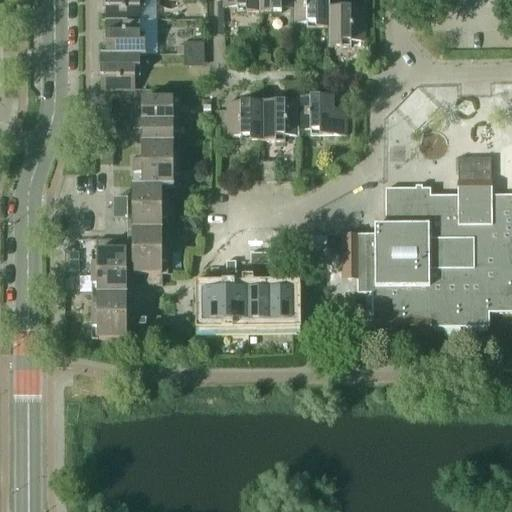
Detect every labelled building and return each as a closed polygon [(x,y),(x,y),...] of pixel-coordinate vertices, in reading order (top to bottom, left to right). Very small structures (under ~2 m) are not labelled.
[(140,22),(140,9),(145,9),(144,0),(105,0),(106,22),(140,22)] [(223,0),(223,10),(237,10),(237,15),(259,15),(258,0),(223,0)] [(281,9),(293,9),(294,9),(293,0),(258,0),(259,15),(281,15),(281,9)] [(293,0),(294,9),(293,9),(293,25),(306,25),(306,30),(328,30),(328,9),(329,9),(328,0),(293,0)] [(345,9),(329,9),(328,9),(328,30),(328,49),(351,49),(351,43),(364,43),(364,9),(363,9),(362,0),(348,0),(349,7),(345,7),(345,9)] [(106,22),(106,56),(106,57),(140,57),(145,57),(145,34),(140,34),(140,22),(106,22)] [(189,40),(189,65),(209,65),(209,40),(189,40)] [(140,57),(106,57),(106,56),(101,56),(101,92),(135,92),(135,79),(140,79),(140,57)] [(297,133),(298,133),(310,133),(310,138),(346,138),(346,111),(333,112),(333,98),(316,98),(316,96),(310,96),(310,98),(297,99),(297,104),(297,133)] [(132,187),(132,189),(132,276),(143,276),(143,287),(162,287),(162,276),(167,276),(167,190),(179,190),(179,101),(141,101),(141,117),(133,117),(133,130),(141,130),(142,160),(133,160),(133,173),(142,173),(142,187),(132,187)] [(298,138),(298,133),(297,133),(297,104),(284,104),(284,101),(279,101),(279,104),(262,104),(263,143),(285,143),(285,138),(298,138)] [(263,143),(262,104),(246,104),(246,102),(240,102),(240,104),(227,104),(227,138),(240,138),(240,143),(263,143)] [(113,134),(125,134),(124,124),(113,124),(113,134)] [(113,167),(113,148),(101,148),(101,167),(113,167)] [(257,178),(280,178),(280,160),(257,160),(257,178)] [(458,174),(458,183),(457,183),(457,198),(430,198),(430,191),(385,191),(385,236),(341,237),(341,282),(357,282),(357,296),(371,296),(372,338),(431,338),(431,330),(444,330),(444,337),(460,337),(460,329),(489,329),(489,315),(511,314),(511,197),(492,198),(492,183),(491,183),(491,174),(458,174)] [(195,217),(186,223),(191,231),(200,226),(195,217)] [(327,237),(315,237),(315,246),(327,246),(327,237)] [(92,252),(91,258),(127,258),(127,252),(116,252),(116,241),(97,241),(97,252),(92,252)] [(250,255),(250,266),(269,266),(269,255),(250,255)] [(91,258),(92,275),(127,275),(127,258),(91,258)] [(226,263),(226,269),(226,275),(236,275),(235,263),(226,263)] [(92,275),(92,291),(127,291),(127,275),(92,275)] [(292,329),(292,291),(276,291),(276,283),(263,283),(263,292),(233,292),(232,283),(220,283),(220,292),(203,292),(203,305),(192,305),(192,324),(204,324),(204,329),(292,329)] [(92,291),(92,307),(127,307),(127,291),(92,291)] [(92,307),(92,324),(127,324),(127,307),(92,307)] [(143,338),(161,338),(161,327),(145,327),(145,314),(140,314),(140,321),(132,321),(132,327),(142,327),(143,338)] [(127,341),(127,324),(92,324),(92,341),(127,341)]
